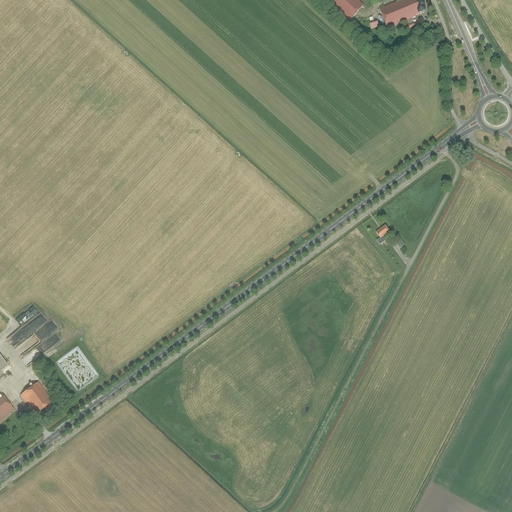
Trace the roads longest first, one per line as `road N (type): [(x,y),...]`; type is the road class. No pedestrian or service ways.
road 1 (primary): [(0,477),(441,146)]
road 2 (unclassified): [(275,511),(455,178),(455,163),(441,146)]
road 3 (unclassified): [(462,128),(450,107),(449,45),(433,0)]
